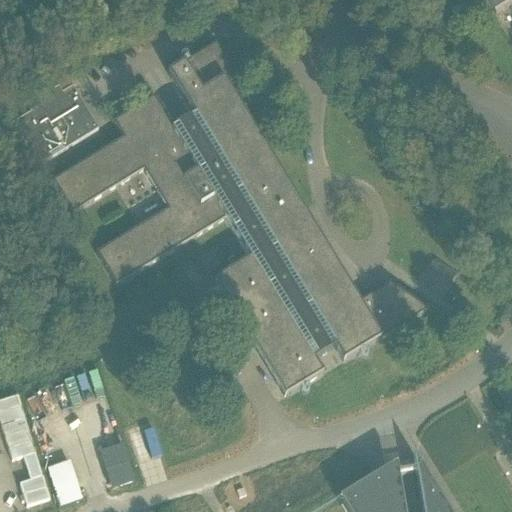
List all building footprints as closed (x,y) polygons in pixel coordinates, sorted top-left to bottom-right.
[(511,0),(485,0),(496,16),(511,6),(511,0)] [(118,145),(48,188),(68,221),(139,177),(143,183),(163,216),(143,228),(92,260),(112,292),(143,273),(222,224),(247,264),(213,285),(255,353),(283,398),(289,395),(319,377),(311,365),(332,353),(340,367),(425,314),(387,287),(358,305),(298,209),(258,145),(244,110),(240,111),(226,82),(229,80),(210,49),(162,79),(189,122),(168,134),(149,103),(143,106),(108,128),(118,145)] [(15,124),(41,166),(98,131),(72,89),(61,96),(57,90),(37,102),(40,109),(15,124)] [(204,373),(216,393),(229,385),(217,365),(204,373)] [(230,386),(217,394),(228,413),(241,404),(230,386)] [(17,400),(0,404),(0,423),(13,465),(23,461),(30,485),(20,488),(27,511),(49,504),(21,412),(17,400)] [(119,446),(95,453),(108,493),(131,485),(119,446)] [(441,511),(408,459),(412,480),(417,511),(441,511)] [(397,511),(393,483),(390,470),(371,483),(334,505),(339,511),(397,511)]
